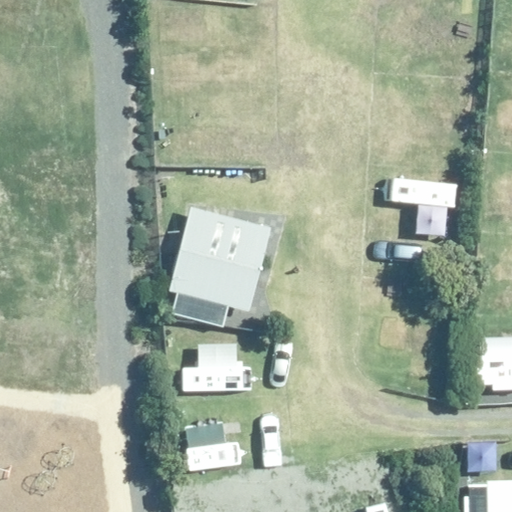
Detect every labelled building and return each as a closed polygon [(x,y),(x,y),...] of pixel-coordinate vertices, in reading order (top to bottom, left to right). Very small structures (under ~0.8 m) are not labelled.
[(511,20),(496,20),(494,73),(511,73),(511,20)] [(189,208),(168,289),(175,294),(169,315),(226,330),(231,309),(250,314),(272,230),(189,208)] [(511,337),(482,338),(483,384),(493,384),(493,390),(511,389),(511,337)] [(254,346),(180,345),(179,381),(254,383),(254,346)] [(485,486),(468,486),(467,511),(511,511),(511,481),(485,481),(485,486)]
